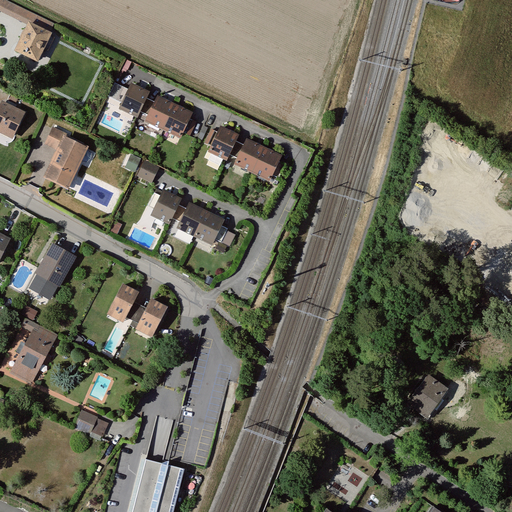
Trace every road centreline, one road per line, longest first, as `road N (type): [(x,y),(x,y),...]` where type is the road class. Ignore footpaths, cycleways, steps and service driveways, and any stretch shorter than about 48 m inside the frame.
road 1 (residential): [(192,293),(203,299),(236,281),(302,160),(296,148),(129,69)]
road 2 (residential): [(122,511),(147,418),(168,396),(192,293)]
road 3 (residential): [(0,187),(192,293)]
road 4 (residential): [(329,408),(485,511)]
